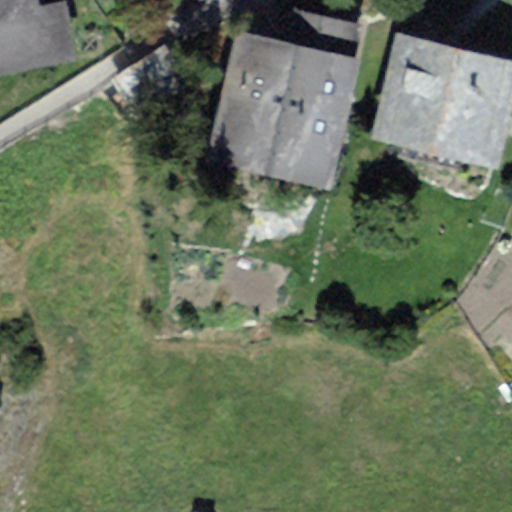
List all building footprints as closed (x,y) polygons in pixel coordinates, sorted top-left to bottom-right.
[(50,0),(0,0),(0,65),(58,57),(50,0)] [(316,52),(356,60),(361,32),(321,24),(316,52)] [(212,159),(329,186),(358,63),(240,36),(212,159)] [(511,153),(511,64),(393,36),(368,138),(508,171),(511,153)] [(118,90),(141,132),(193,103),(170,61),(118,90)]
